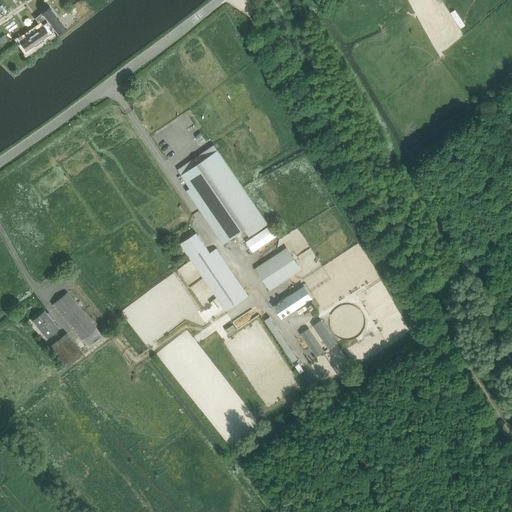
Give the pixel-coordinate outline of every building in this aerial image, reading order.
[(40,25),(18,40),(26,51),(34,46),(35,48),(38,46),(37,44),(48,36),(48,35),(54,30),(57,34),(65,28),(49,7),(36,19),(40,25)] [(460,28),(465,25),(455,10),(450,13),(460,28)] [(268,223),(217,150),(214,144),(177,169),(190,188),(187,191),(223,243),(244,229),(249,236),(268,223)] [(269,226),(247,241),(254,252),(276,236),(269,226)] [(181,244),(226,311),(247,296),(215,249),(210,253),(197,233),(181,244)] [(279,251),(255,267),(270,290),(302,268),(287,246),(279,251)] [(304,286),(275,306),(283,317),(312,298),(304,286)] [(103,336),(67,293),(52,305),(81,340),(88,347),(103,336)] [(44,311),(32,321),(46,338),(58,329),(51,321),(53,319),(47,312),(45,313),(44,311)] [(298,359),(270,317),(264,321),(292,363),(298,359)] [(321,320),(313,325),(329,349),(337,343),(321,320)] [(233,324),(226,329),(229,333),(236,328),(233,324)] [(309,328),(301,334),(317,357),(325,352),(309,328)] [(66,333),(49,347),(65,366),(82,352),(66,333)]
